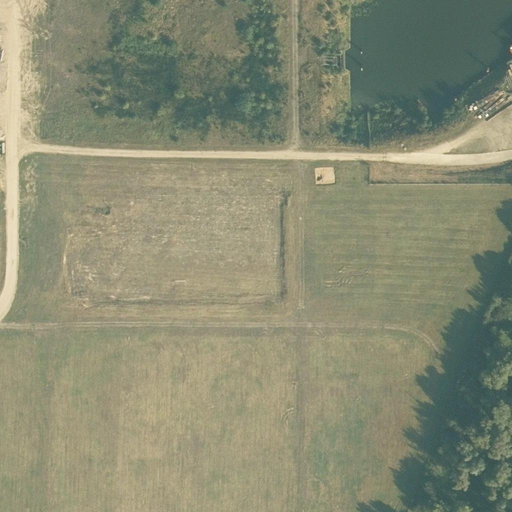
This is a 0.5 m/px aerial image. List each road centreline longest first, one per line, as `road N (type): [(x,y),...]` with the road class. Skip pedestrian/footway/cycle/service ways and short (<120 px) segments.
road 1 (track): [(511,154),(421,162),(8,146)]
road 2 (unclassified): [(0,320),(7,305),(5,0)]
